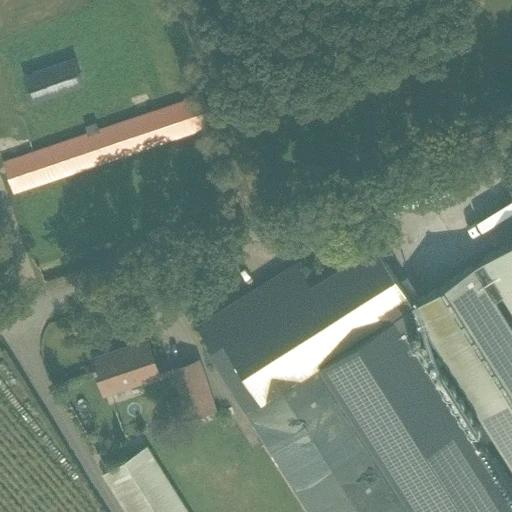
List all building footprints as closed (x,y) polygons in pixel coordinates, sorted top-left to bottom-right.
[(427,36),(412,42),(419,61),(435,56),(427,36)] [(73,57),(22,76),(32,104),(83,86),(73,57)] [(342,87),(334,62),(319,67),(327,92),(342,87)] [(14,192),(213,125),(202,94),(99,129),(96,123),(86,126),(88,133),(3,162),(14,192)] [(248,118),(242,101),(229,105),(235,123),(248,118)] [(511,238),(412,303),(414,307),(421,318),(419,319),(426,328),(511,462),(511,238)] [(413,511),(385,467),(395,460),(330,357),(337,352),(391,320),(414,307),(412,303),(375,245),(300,293),(285,270),(209,318),(197,327),(210,349),(207,351),(309,511),(413,511)] [(337,352),(330,357),(395,460),(385,467),(413,511),(511,511),(511,488),(484,444),(479,447),(410,338),(404,329),(419,319),(421,318),(414,307),(391,320),(337,352)] [(94,363),(100,382),(105,396),(159,378),(147,340),(122,349),(124,354),(95,364),(95,363),(94,363)] [(199,357),(171,367),(189,419),(217,409),(199,357)] [(185,511),(146,450),(103,477),(125,511),(185,511)]
